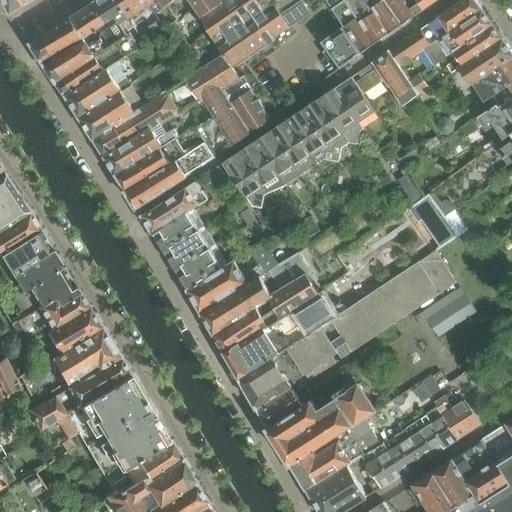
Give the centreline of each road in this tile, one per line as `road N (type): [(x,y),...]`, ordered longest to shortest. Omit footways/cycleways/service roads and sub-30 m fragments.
road 1 (residential): [(306,511),(3,36)]
road 2 (residential): [(0,144),(225,511)]
road 3 (residential): [(511,411),(358,511)]
